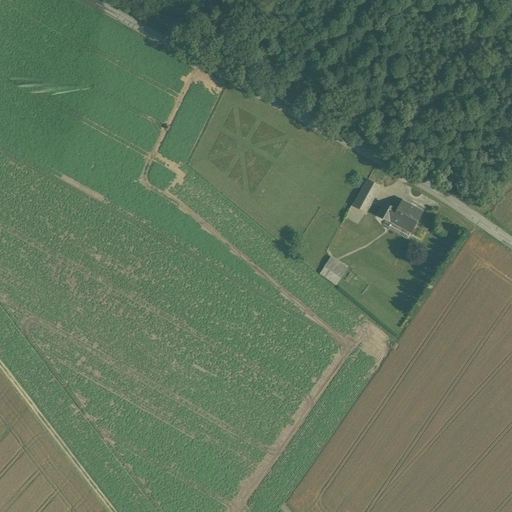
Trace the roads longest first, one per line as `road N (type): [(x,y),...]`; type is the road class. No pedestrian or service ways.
road 1 (tertiary): [(91,0),(511,242)]
road 2 (track): [(112,511),(0,365)]
